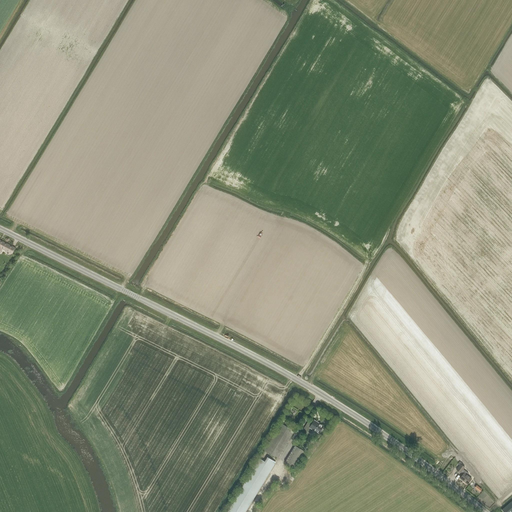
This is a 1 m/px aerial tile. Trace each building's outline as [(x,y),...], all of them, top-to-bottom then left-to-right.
[(0,252),(1,252),(3,248),(12,253),(15,248),(0,240),(0,252)] [(312,424),(308,422),(303,430),(307,433),(307,432),(310,427),(319,433),(323,426),(314,420),(312,424)] [(264,450),(278,458),(294,431),(281,423),(264,450)] [(285,462),(295,469),(306,452),(295,445),(285,462)] [(260,458),(226,511),(245,511),(275,462),(267,457),(265,461),(260,458)] [(467,484),(471,478),(467,475),(468,473),(463,469),(464,467),(461,464),(456,470),(460,473),(460,472),(463,474),(460,478),(463,480),(462,480),(467,484)] [(511,511),(511,501),(502,510),(503,511),(511,511)]
